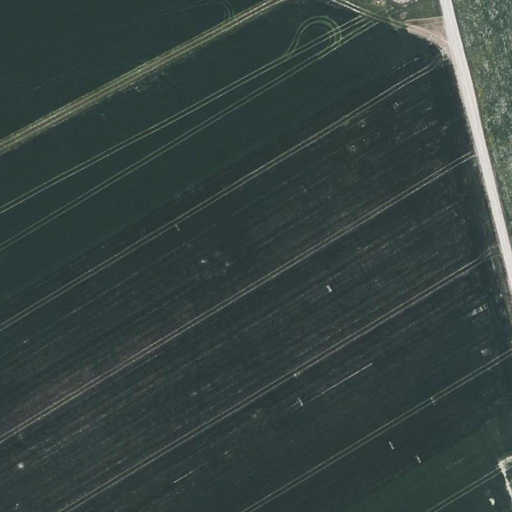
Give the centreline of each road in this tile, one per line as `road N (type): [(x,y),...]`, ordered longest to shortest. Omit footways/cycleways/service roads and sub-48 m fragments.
road 1 (track): [(0,151),(282,0)]
road 2 (track): [(442,0),(511,281)]
road 3 (track): [(303,0),(449,25)]
